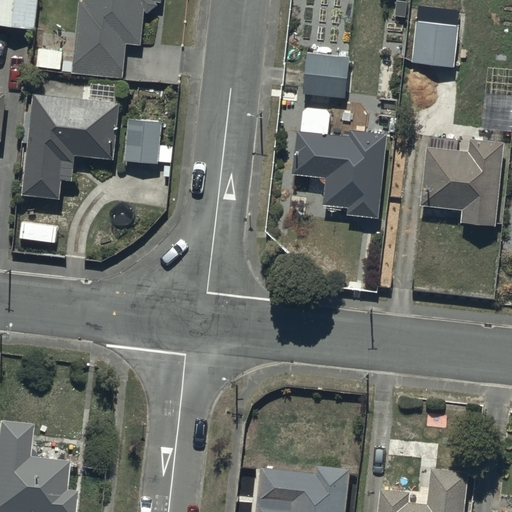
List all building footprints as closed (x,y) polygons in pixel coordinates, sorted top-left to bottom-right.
[(39,0),(0,0),(0,21),(37,26),(39,0)] [(78,0),(73,57),(63,56),(64,46),(39,44),(37,66),(123,74),(127,37),(144,39),(146,9),(160,0),(78,0)] [(418,19),(414,61),(456,66),(460,24),(418,19)] [(351,52),(308,50),(305,90),(348,93),(351,52)] [(90,93),(34,88),(32,110),(27,110),(25,135),(30,136),(25,187),(61,191),(63,174),(74,175),(77,150),(116,154),(122,97),(115,96),(117,81),(92,78),(90,93)] [(303,128),(298,127),(296,169),(329,171),(327,200),(350,202),(349,210),(382,212),(387,128),(353,126),(352,130),(331,129),(332,110),(328,105),(309,103),(304,108),(303,128)] [(165,115),(128,113),(125,156),(162,159),(165,115)] [(435,142),(428,141),(424,200),(464,203),(464,214),(498,216),(504,137),(470,134),(469,144),(460,143),(461,134),(435,132),(435,142)] [(0,417),(0,509),(28,511),(74,511),(77,486),(66,485),(68,457),(31,453),(35,421),(0,417)] [(318,465),(263,461),(258,511),(347,511),(352,462),(318,460),(318,465)] [(467,511),(471,465),(434,462),(431,498),(411,496),(412,484),(382,482),(379,511),(467,511)]
